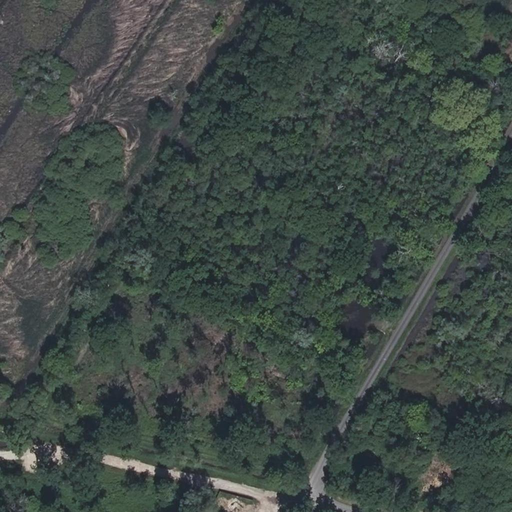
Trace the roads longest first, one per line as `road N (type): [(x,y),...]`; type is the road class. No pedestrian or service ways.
road 1 (residential): [(511,158),(314,497)]
road 2 (residential): [(314,497),(91,457)]
